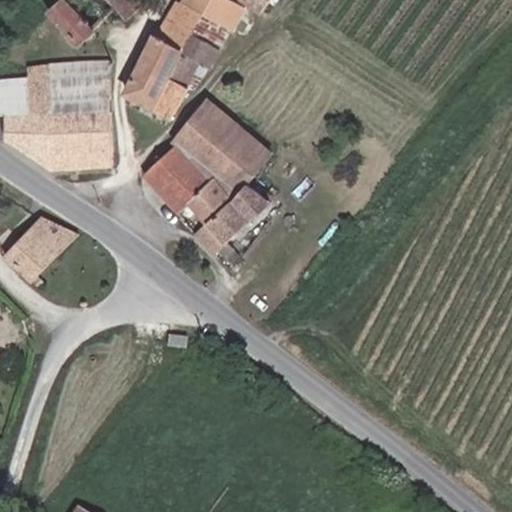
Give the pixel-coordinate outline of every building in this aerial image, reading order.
[(80,35),(115,3),(112,0),(58,0),(52,6),(80,35)] [(125,12),(139,0),(138,0),(112,0),(115,3),(125,12)] [(176,0),(167,17),(195,32),(205,13),(181,0),(176,0)] [(233,26),(245,4),(237,0),(181,0),(205,13),(231,27),(233,26)] [(243,0),(260,12),(267,0),(243,0)] [(195,32),(221,47),(231,27),(205,13),(195,32)] [(156,38),(184,53),(195,32),(167,17),(156,38)] [(209,67),(221,47),(195,32),(184,53),(200,62),(209,67)] [(188,84),(172,75),(184,53),(156,38),(127,91),(174,117),(191,86),(188,84)] [(188,84),(200,62),(184,53),(172,75),(188,84)] [(49,96),(109,92),(108,58),(50,63),(49,96)] [(49,101),(49,96),(50,63),(26,64),(26,74),(25,100),(49,101)] [(47,167),(49,116),(49,101),(25,100),(26,74),(0,75),(0,112),(0,113),(1,148),(47,172),(47,167)] [(80,115),(110,113),(109,92),(49,96),(49,101),(49,116),(80,115)] [(245,189),(271,157),(207,100),(175,139),(176,145),(143,171),(178,212),(189,203),(207,223),(245,189)] [(81,165),(111,163),(110,113),(80,115),(81,165)] [(47,167),(81,165),(80,115),(49,116),(47,167)] [(213,254),(269,206),(245,189),(207,223),(196,233),(213,254)] [(34,288),(80,240),(39,217),(0,257),(0,260),(29,286),(34,288)]
